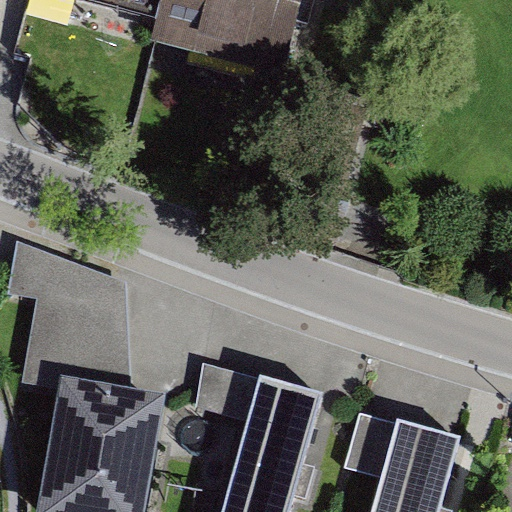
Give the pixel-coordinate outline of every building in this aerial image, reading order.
[(307,0),(94,0),(163,18),(153,53),(285,87),(307,0)] [(136,403),(127,290),(19,248),(9,301),(37,306),(22,391),(61,398),(62,390),(136,403)] [(61,398),(40,511),(149,511),(167,409),(136,403),(62,390),(61,398)] [(260,390),(226,511),(296,511),(325,408),(260,390)] [(428,511),(445,449),(387,434),(366,511),(428,511)]
